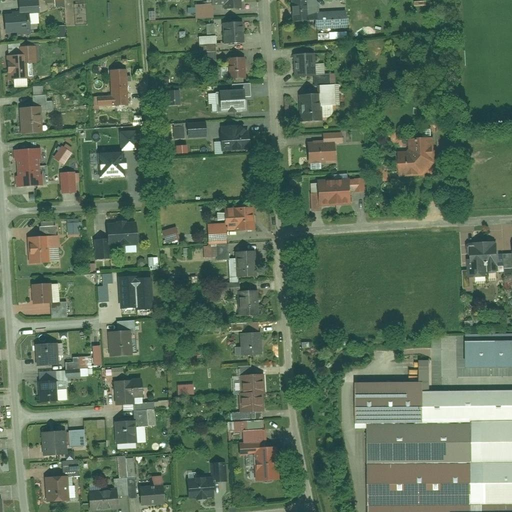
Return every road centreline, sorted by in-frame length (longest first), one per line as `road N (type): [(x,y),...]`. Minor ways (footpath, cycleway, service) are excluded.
road 1 (residential): [(0,160),(26,511)]
road 2 (residential): [(279,233),(289,384),(312,510)]
road 3 (residential): [(279,233),(265,0)]
road 4 (residential): [(511,220),(279,233)]
